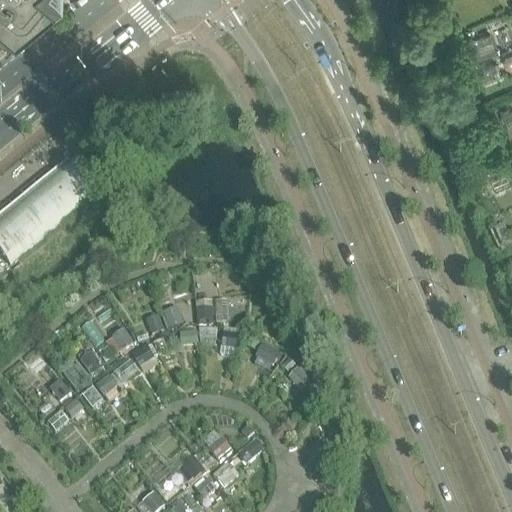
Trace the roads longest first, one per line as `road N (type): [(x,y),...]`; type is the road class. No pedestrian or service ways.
road 1 (tertiary): [(205,0),(267,74),(294,127),(454,511)]
road 2 (tertiary): [(511,497),(349,99),(291,0)]
road 3 (secondary): [(0,136),(167,0)]
road 4 (secondary): [(103,0),(0,84)]
